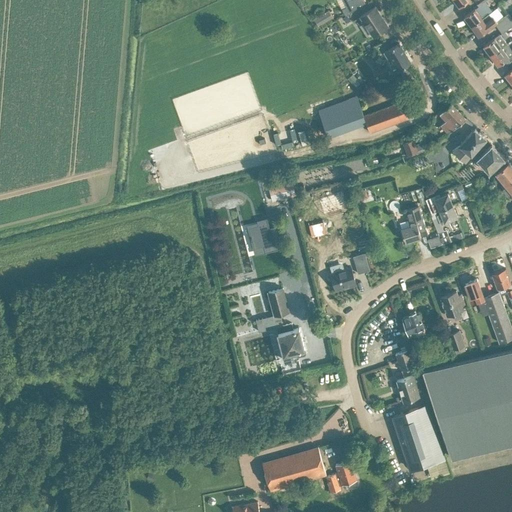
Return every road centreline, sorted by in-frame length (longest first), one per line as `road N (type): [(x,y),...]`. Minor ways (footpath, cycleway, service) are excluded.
road 1 (residential): [(369,432),(345,347),(348,326),(400,276),(511,234)]
road 2 (residential): [(511,143),(427,55),(391,0)]
road 3 (residential): [(417,0),(511,125)]
